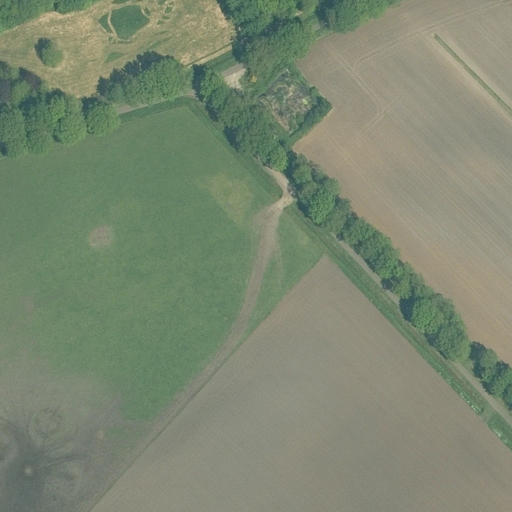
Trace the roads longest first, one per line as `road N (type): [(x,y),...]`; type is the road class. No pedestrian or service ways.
road 1 (unclassified): [(197,89),(511,422)]
road 2 (unclassified): [(0,145),(197,89)]
road 3 (unclassified): [(197,89),(372,0)]
